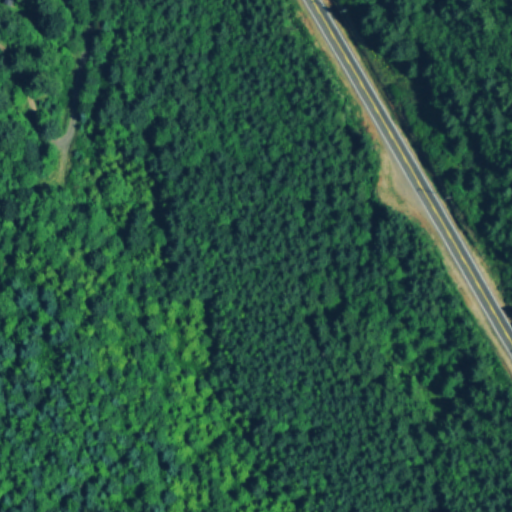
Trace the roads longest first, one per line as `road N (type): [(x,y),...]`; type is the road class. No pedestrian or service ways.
road 1 (secondary): [(511,343),(307,0)]
road 2 (residential): [(31,102),(41,135),(61,141),(69,133),(94,0)]
